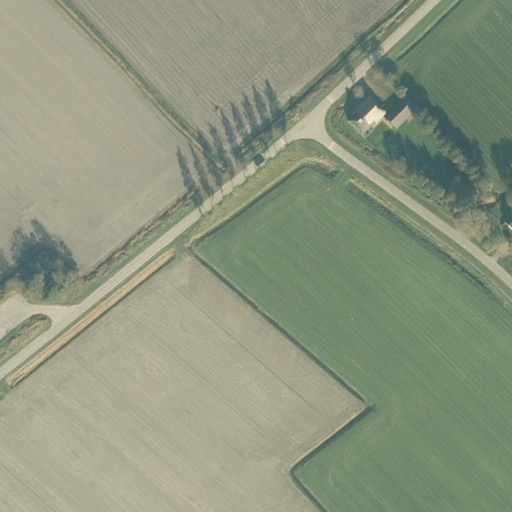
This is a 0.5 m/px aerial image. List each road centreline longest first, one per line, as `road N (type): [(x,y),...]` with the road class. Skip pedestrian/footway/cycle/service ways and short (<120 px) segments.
road 1 (tertiary): [(0,373),(305,124)]
road 2 (tertiary): [(511,284),(305,124)]
road 3 (tertiary): [(305,124),(435,0)]
